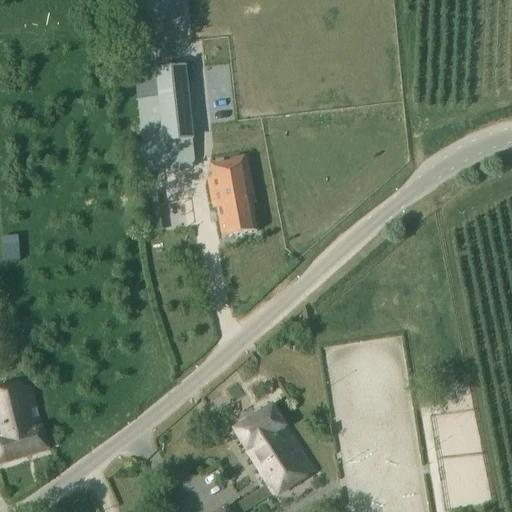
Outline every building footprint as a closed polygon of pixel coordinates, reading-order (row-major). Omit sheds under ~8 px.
[(146,4),(144,64),(172,65),(173,4),(146,4)] [(176,70),(135,73),(136,77),(146,165),(191,161),(182,69),(176,70)] [(222,238),(256,232),(251,203),(254,202),(247,160),(209,167),(211,179),(206,179),(211,206),(216,205),(222,238)] [(0,239),(2,263),(18,262),(16,238),(0,239)] [(32,393),(0,401),(0,464),(48,452),(42,427),(41,427),(32,393)] [(268,486),(274,482),(277,488),(310,468),(313,474),(314,473),(273,407),(234,431),(268,486)] [(277,488),(274,482),(268,486),(225,511),(246,511),(279,491),(277,488)]
